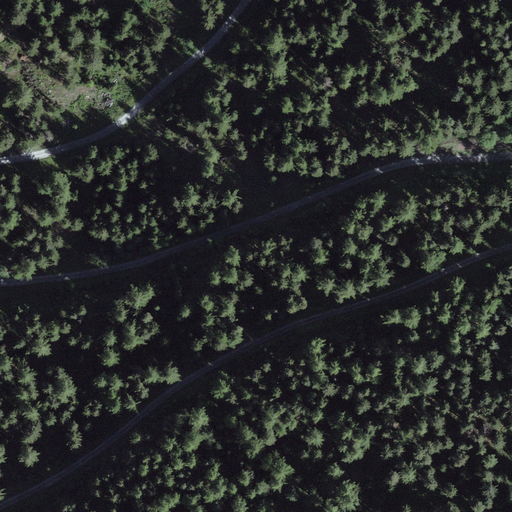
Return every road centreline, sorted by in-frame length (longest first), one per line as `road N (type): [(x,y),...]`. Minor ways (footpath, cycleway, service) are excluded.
road 1 (track): [(511,251),(396,303),(270,342),(161,409),(105,458),(8,511)]
road 2 (track): [(0,286),(91,279),(213,245),(401,166),(511,158)]
road 3 (track): [(253,0),(129,125),(78,150),(0,164)]
